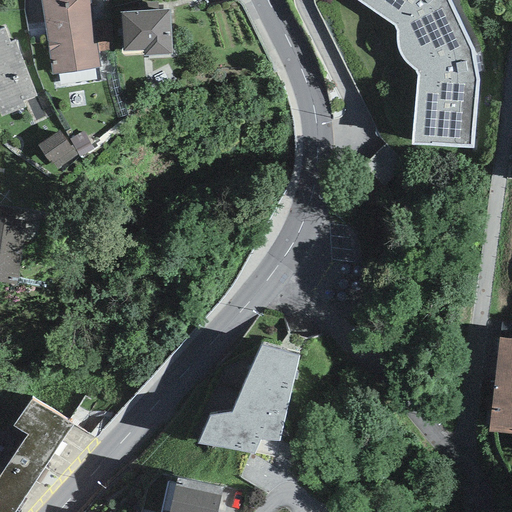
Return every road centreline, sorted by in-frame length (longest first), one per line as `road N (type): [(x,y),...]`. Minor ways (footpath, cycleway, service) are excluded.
road 1 (residential): [(511,83),(457,464)]
road 2 (tertiary): [(270,274),(54,511)]
road 3 (residential): [(270,274),(341,331),(457,464)]
road 4 (residential): [(316,144),(342,138),(355,111),(304,0)]
road 5 (tertiary): [(265,0),(302,73),(316,144)]
road 6 (tertiary): [(316,144),(310,203),(270,274)]
